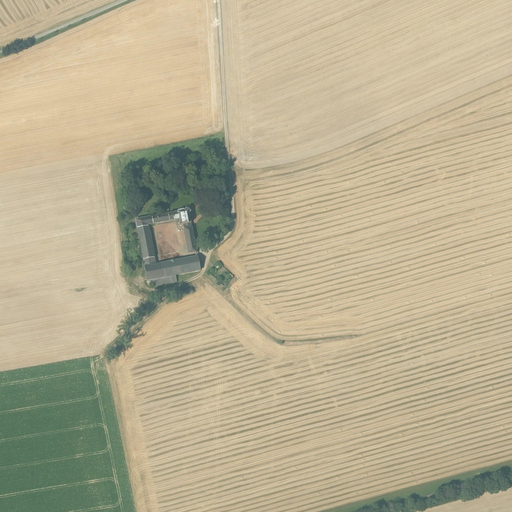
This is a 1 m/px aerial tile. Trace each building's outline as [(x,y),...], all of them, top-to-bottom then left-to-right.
[(186,207),(184,210),(152,216),(153,223),(179,218),(180,224),(184,223),(191,222),(190,212),(191,210),(186,207)] [(152,216),(136,219),(142,253),(139,253),(140,261),(144,260),(145,265),(156,263),(148,224),(153,223),(152,216)] [(197,250),(191,222),(184,223),(189,252),(197,250)] [(156,263),(145,265),(147,279),(200,269),(197,255),(156,263)] [(233,275),(219,261),(210,271),(225,285),(233,275)]
